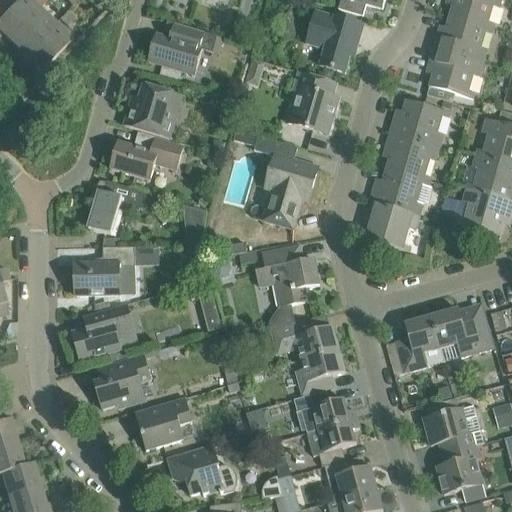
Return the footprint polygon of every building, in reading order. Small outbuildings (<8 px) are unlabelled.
[(10,44),(42,10),(30,0),(20,0),(9,13),(0,22),(0,38),(2,36),(10,44)] [(341,0),(339,11),(363,18),(366,7),(383,11),(385,0),(341,0)] [(502,0),(450,0),(455,1),(450,18),(493,31),(495,26),(488,25),(493,8),(499,10),(502,0)] [(0,22),(9,13),(0,4),(0,22)] [(18,67),(57,25),(42,10),(10,44),(18,51),(10,60),(18,67)] [(364,26),(345,21),(334,18),(316,13),(306,46),(324,51),(319,68),(346,75),(354,48),(358,49),(364,26)] [(438,34),(433,51),(483,65),(487,52),(481,51),(486,34),(492,36),(493,31),(450,18),(445,36),(438,34)] [(42,74),(73,40),(57,25),(18,67),(26,74),(34,66),(42,74)] [(224,40),(217,38),(188,29),(184,45),(156,37),(149,64),(195,77),(202,51),(219,56),(224,40)] [(479,79),(483,65),(433,51),(428,69),(435,70),(430,88),(473,101),(475,95),(468,94),(473,77),(479,79)] [(337,85),(321,81),(299,74),(293,94),(296,94),(287,125),(328,137),(338,100),(333,99),(337,85)] [(182,99),(162,93),(143,87),(136,111),(130,109),(124,128),(170,142),(182,99)] [(450,114),(425,107),(406,102),(401,119),(395,118),(390,135),(440,150),(443,136),(437,135),(442,118),(448,120),(450,114)] [(511,115),(501,113),(498,124),(486,121),(482,134),(489,136),(484,153),(483,157),(511,165),(511,115)] [(236,133),(233,141),(256,148),(255,152),(272,157),(276,143),(259,137),(258,139),(236,133)] [(440,150),(390,135),(384,153),(391,155),(386,172),(429,185),(431,180),(424,178),(429,161),(436,163),(440,150)] [(111,171),(130,177),(150,183),(155,166),(177,173),(184,149),(156,141),(152,154),(119,144),(111,171)] [(511,165),(483,157),(484,153),(477,151),(472,169),(479,171),(474,188),(473,192),(510,202),(511,195),(511,165)] [(273,192),(264,222),(293,231),(302,201),(308,203),(318,170),(276,157),(266,190),(273,192)] [(429,185),(386,172),(381,189),(375,187),(370,204),(419,219),(429,185)] [(89,231),(108,237),(112,238),(119,211),(154,210),(157,198),(107,183),(104,195),(100,194),(89,231)] [(473,192),(474,188),(468,186),(463,204),(469,206),(464,222),(458,221),(456,226),(500,238),(505,220),(511,222),(511,220),(511,202),(510,202),(473,192)] [(419,219),(370,204),(364,222),(371,224),(365,242),(409,255),(411,249),(404,247),(409,231),(415,232),(419,219)] [(202,245),(207,214),(183,207),(186,243),(202,245)] [(104,241),(103,249),(120,249),(120,240),(104,241)] [(201,248),(189,252),(199,286),(211,282),(201,248)] [(136,297),(135,269),(135,249),(123,249),(120,249),(103,249),(103,266),(75,267),(76,298),(96,298),(136,297)] [(279,310),(291,307),(311,303),(308,290),(320,288),(315,262),(289,267),(286,251),(263,255),(266,271),(257,273),(260,289),(274,286),(279,310)] [(259,263),(257,252),(239,256),(242,267),(259,263)] [(6,270),(0,271),(0,319),(9,317),(0,285),(9,282),(6,270)] [(432,319),(441,352),(457,347),(460,360),(484,353),(495,351),(482,306),(459,313),(459,311),(432,319)] [(81,364),(100,359),(122,353),(118,338),(135,334),(128,307),(111,311),(84,319),(88,331),(73,335),(81,364)] [(216,309),(202,313),(208,335),(222,332),(216,309)] [(404,375),(428,369),(445,364),(441,352),(432,319),(405,326),(411,348),(398,351),(404,375)] [(302,363),(339,353),(333,329),(323,331),(320,320),(284,329),(271,333),(277,356),(299,350),(302,363)] [(345,375),(339,353),(302,363),(305,373),(297,375),(303,399),(326,393),(335,391),(332,379),(345,375)] [(103,412),(122,406),(145,400),(140,386),(152,383),(145,358),(132,361),(113,367),(117,379),(95,386),(103,412)] [(234,369),(224,372),(227,388),(237,385),(234,369)] [(237,385),(227,388),(229,396),(239,393),(237,385)] [(313,410),(319,432),(358,421),(355,412),(347,415),(344,401),(330,405),(326,393),(303,399),(307,412),(313,410)] [(184,442),(180,429),(193,426),(186,400),(135,415),(146,453),(184,442)] [(501,430),(511,426),(511,401),(494,408),(501,430)] [(263,411),(247,415),(252,435),(269,430),(263,411)] [(462,411),(443,416),(424,422),(431,448),(439,446),(442,457),(476,448),(484,446),(477,418),(465,421),(462,411)] [(0,424),(0,446),(16,442),(9,417),(0,419),(0,421),(1,424),(0,424)] [(314,459),(319,457),(322,469),(324,469),(346,463),(342,450),(356,446),(352,433),(360,431),(358,421),(319,432),(307,435),(314,459)] [(1,475),(24,469),(16,442),(0,446),(0,476),(1,477),(1,475)] [(220,471),(219,470),(212,447),(166,461),(172,480),(179,484),(186,482),(191,498),(203,494),(204,498),(220,493),(220,496),(221,495),(221,496),(224,495),(232,493),(234,490),(235,486),(235,483),(235,479),(233,476),(231,473),(228,471),(225,469),(220,471)] [(444,497),(463,492),(483,487),(476,461),(479,460),(476,448),(442,457),(445,468),(437,470),(444,497)] [(348,463),(346,463),(324,469),(331,492),(340,490),(342,499),(376,490),(371,469),(351,474),(348,463)] [(7,497),(39,487),(33,466),(24,469),(1,475),(1,477),(7,497)] [(278,482),(283,499),(286,511),(302,511),(312,510),(306,488),(295,491),(291,478),(278,482)] [(263,491),(262,496),(262,501),(283,499),(277,479),(275,479),(270,482),(267,485),(265,488),(263,491)] [(11,511),(44,511),(46,511),(39,487),(7,497),(11,511)] [(382,511),(376,490),(342,499),(346,511),(343,511),(382,511)]
